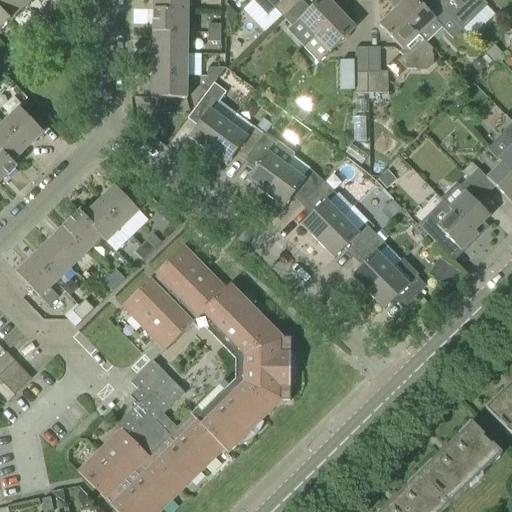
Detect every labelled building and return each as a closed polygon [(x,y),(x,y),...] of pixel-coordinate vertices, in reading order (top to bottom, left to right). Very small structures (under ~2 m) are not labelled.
[(25,8),(17,0),(0,0),(0,13),(9,23),(25,8)] [(17,0),(25,8),(33,0),(17,0)] [(188,12),(188,0),(153,0),(153,12),(188,12)] [(302,2),(300,0),(253,0),(252,1),(268,17),(275,10),(284,19),(302,2)] [(292,28),(299,21),(315,37),(340,13),(327,0),(320,0),(310,10),(302,2),(284,19),(292,28)] [(453,40),(462,31),(434,1),(425,10),(415,0),(407,0),(395,11),(419,36),(435,21),(453,40)] [(435,0),(434,1),(462,31),(487,7),(480,0),(435,0)] [(237,17),(227,6),(226,27),(237,17)] [(419,36),(395,11),(379,27),(401,51),(398,54),(402,58),(397,62),(405,70),(415,71),(415,72),(426,72),(433,66),(433,56),(432,56),(432,50),(419,36)] [(188,34),(188,12),(153,12),(153,34),(188,34)] [(0,32),(9,23),(0,13),(0,32)] [(318,64),(330,53),(355,30),(340,13),(315,37),(303,48),(318,64)] [(208,35),(221,35),(221,26),(208,26),(208,35)] [(187,56),(188,34),(153,34),(152,56),(187,56)] [(221,35),(208,35),(208,43),(220,43),(221,35)] [(503,55),(494,47),(486,55),(494,63),(503,55)] [(355,95),(368,95),(367,49),(355,49),(355,95)] [(368,95),(388,94),(387,73),(380,73),(380,49),(367,49),(368,95)] [(187,78),(187,56),(152,56),(152,78),(187,78)] [(480,62),(482,63),(483,69),(484,70),(491,62),(486,56),(480,62)] [(480,62),(476,61),(472,64),(473,70),(478,73),(483,69),(482,63),(480,62)] [(207,78),(219,78),(225,70),(207,69),(207,78)] [(187,100),(187,78),(152,78),(152,99),(187,100)] [(210,90),(214,84),(219,78),(207,78),(202,84),(203,85),(210,90)] [(189,139),(208,153),(236,115),(219,103),(226,94),(214,84),(210,90),(204,97),(198,106),(191,116),(200,123),(189,139)] [(210,90),(203,85),(197,92),(204,97),(210,90)] [(462,112),(462,105),(458,100),(450,108),(457,116),(462,112)] [(300,101),(290,114),(301,123),(311,110),(300,101)] [(19,109),(4,124),(28,149),(43,134),(19,109)] [(264,137),(236,115),(208,153),(227,167),(238,151),(248,158),(264,137)] [(353,119),(353,142),(365,141),(365,118),(353,119)] [(4,124),(0,127),(0,151),(12,164),(28,149),(4,124)] [(511,125),(504,134),(510,140),(511,142),(511,148),(499,161),(511,173),(511,125)] [(257,131),(261,135),(266,129),(261,126),(257,131)] [(276,146),(264,137),(248,158),(258,166),(246,181),(265,196),(286,168),(294,156),(279,144),(276,146)] [(0,183),(1,184),(17,169),(12,164),(0,151),(0,183)] [(487,197),(495,189),(511,204),(511,203),(511,173),(499,161),(498,162),(502,165),(487,180),(478,170),(469,179),(487,197)] [(463,173),(469,179),(478,170),(472,164),(463,173)] [(306,203),(323,183),(309,170),(302,180),(286,168),(265,196),(284,210),(296,194),(306,203)] [(379,182),(387,191),(396,183),(388,174),(379,182)] [(490,218),(478,206),(487,197),(469,179),(460,188),(465,193),(450,209),(477,237),(485,229),(482,226),(490,218)] [(318,244),(343,219),(328,205),(336,196),(323,183),(306,203),(315,213),(301,227),(318,244)] [(115,188),(99,204),(122,229),(139,213),(115,188)] [(450,209),(444,203),(428,219),(419,228),(437,246),(446,237),(461,253),(477,237),(450,209)] [(99,204),(84,218),(91,225),(89,227),(102,240),(106,244),(108,243),(122,229),(99,204)] [(88,254),(102,240),(89,227),(91,225),(84,218),(80,213),(64,229),(88,254)] [(357,255),(376,237),(365,226),(357,234),(343,219),(318,244),(334,261),(348,247),(357,255)] [(72,269),(88,254),(64,229),(48,244),(72,269)] [(141,248),(150,257),(156,251),(155,250),(161,244),(153,235),(141,248)] [(368,295),(393,270),(378,256),(387,248),(376,237),(357,255),(365,264),(351,278),(368,295)] [(56,285),(72,269),(48,244),(32,259),(56,285)] [(111,507),(115,511),(161,511),(224,451),(228,455),(282,402),(290,402),(291,340),(283,340),(230,286),(226,291),(183,248),(156,275),(199,318),(203,315),(244,357),(244,384),(201,426),(197,422),(176,443),(111,507)] [(141,248),(135,253),(143,263),(150,257),(141,248)] [(40,300),(56,285),(32,259),(16,275),(32,292),(40,300)] [(402,261),(393,270),(368,295),(384,311),(399,298),(407,306),(426,288),(417,278),(418,277),(402,261)] [(458,277),(447,269),(440,278),(451,287),(458,277)] [(116,271),(110,277),(119,287),(125,281),(116,271)] [(110,277),(103,283),(112,293),(119,287),(110,277)] [(122,308),(155,342),(165,352),(192,325),(149,281),(122,308)] [(85,302),(79,307),(87,317),(94,311),(85,302)] [(79,307),(72,313),(81,323),(87,317),(79,307)] [(0,386),(4,386),(6,388),(23,371),(15,363),(6,354),(0,360),(0,386)] [(185,395),(153,362),(130,384),(145,399),(116,427),(121,431),(78,473),(105,501),(170,437),(156,423),(185,395)] [(31,380),(23,371),(6,388),(14,397),(31,380)] [(511,439),(511,385),(485,412),(511,439)] [(471,426),(420,476),(450,507),(502,457),(471,426)] [(420,476),(383,511),(444,511),(450,507),(420,476)] [(64,491),(51,494),(66,504),(64,491)] [(50,499),(42,501),(44,511),(51,511),(53,511),(50,499)]
